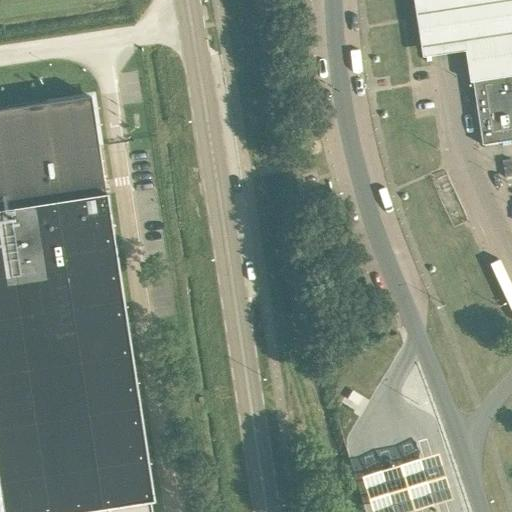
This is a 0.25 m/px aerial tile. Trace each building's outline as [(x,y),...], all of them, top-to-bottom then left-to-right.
[(511,0),(415,0),(424,59),(467,52),(472,83),(511,76),(511,0)] [(511,140),(511,76),(472,83),(482,145),(511,140)] [(0,511),(151,511),(150,503),(155,502),(108,194),(106,195),(91,96),(0,110),(0,511)] [(511,162),(511,160),(502,161),(505,178),(511,176),(511,162)] [(433,454),(355,477),(365,511),(404,511),(446,500),(433,454)]
